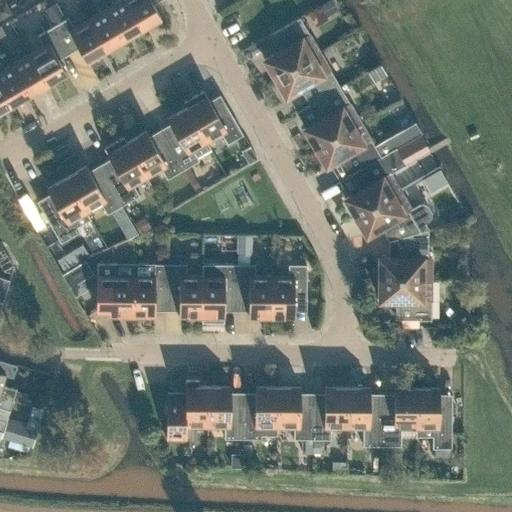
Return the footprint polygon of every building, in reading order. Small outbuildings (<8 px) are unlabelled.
[(119,0),(106,8),(123,39),(141,29),(123,0),(119,0)] [(123,0),(141,29),(160,17),(152,3),(158,0),(123,0)] [(100,1),(84,10),(89,18),(88,18),(106,49),(123,39),(106,8),(105,9),(100,1)] [(0,4),(0,18),(11,13),(4,2),(0,4)] [(321,6),(309,13),(316,25),(327,18),(321,6)] [(106,49),(88,18),(74,27),(68,16),(52,26),(68,53),(78,47),(86,60),(106,49)] [(264,59),(274,77),(319,51),(299,17),(270,33),(277,45),(276,52),(264,59)] [(58,59),(68,53),(52,26),(37,35),(43,45),(28,53),(46,84),(66,72),(58,59)] [(339,85),(319,51),(274,77),(285,96),(298,89),(304,90),(311,102),(339,85)] [(29,94),(46,84),(28,53),(11,63),(29,94)] [(369,68),(365,70),(372,82),(386,74),(379,62),(369,68)] [(0,84),(11,104),(29,94),(11,63),(0,69),(0,84)] [(0,110),(11,104),(0,84),(0,110)] [(359,120),(339,85),(311,102),(318,114),(316,121),(304,128),(315,146),(359,120)] [(186,106),(206,141),(221,133),(227,143),(242,134),(225,104),(214,110),(205,95),(186,106)] [(210,148),(206,141),(186,106),(167,118),(176,133),(165,139),(182,169),(188,165),(199,159),(197,156),(210,148)] [(345,160),(351,172),(380,155),(374,145),(359,120),(315,146),(326,165),(338,158),(345,160)] [(182,169),(165,139),(154,145),(145,130),(126,141),(146,176),(161,168),(167,178),(182,169)] [(387,137),(374,145),(380,155),(393,148),(387,137)] [(133,184),(146,176),(126,141),(107,153),(115,168),(105,174),(122,204),(138,194),(133,184)] [(249,146),(242,150),(249,163),(256,158),(250,147),(249,146)] [(355,216),(400,190),(390,172),(405,164),(395,147),(351,172),(358,184),(356,191),(344,198),(355,216)] [(122,204),(105,174),(94,180),(85,165),(66,176),(86,211),(100,203),(106,213),(122,204)] [(188,165),(182,169),(194,188),(199,185),(188,165)] [(86,211),(66,176),(47,188),(55,203),(42,210),(60,242),(79,231),(76,226),(90,218),(86,211)] [(391,240),(426,229),(430,228),(426,222),(429,220),(432,216),(432,211),(428,204),(424,202),(418,203),(410,207),(400,190),(355,216),(366,235),(378,228),(384,230),(391,240)] [(144,215),(133,222),(139,233),(151,226),(144,215)] [(379,278),(431,279),(431,257),(428,257),(428,229),(426,229),(402,237),(402,257),(379,257),(379,278)] [(119,230),(109,234),(113,243),(123,239),(119,230)] [(251,234),(237,234),(237,254),(251,254),(251,234)] [(66,254),(57,259),(63,269),(71,264),(66,254)] [(84,259),(61,273),(74,294),(84,288),(79,279),(91,272),(84,259)] [(97,297),(97,308),(109,308),(109,315),(132,315),(132,275),(132,263),(115,263),(97,263),(97,297)] [(166,297),(167,263),(148,263),(148,275),(132,275),(132,315),(154,315),(154,297),(166,297)] [(186,263),(167,263),(166,297),(166,299),(179,299),(179,315),(201,315),(202,275),(186,275),(186,263)] [(218,275),(202,275),(201,315),(223,315),(224,298),(236,298),(236,264),(218,263),(218,275)] [(255,264),(236,264),(236,298),(248,298),(248,316),(271,316),(271,276),(254,276),(255,264)] [(288,276),(271,276),(271,316),(293,316),(293,298),(306,298),(306,264),(288,264),(288,276)] [(0,301),(2,302),(9,279),(0,276),(0,301)] [(431,279),(379,278),(379,300),(397,300),(397,319),(431,319),(431,279)] [(0,395),(12,399),(24,403),(27,392),(16,389),(16,388),(2,384),(5,373),(12,375),(16,364),(0,359),(0,395)] [(208,426),(208,385),(198,385),(198,379),(185,379),(185,401),(167,401),(166,438),(191,438),(191,425),(208,426)] [(241,438),(242,403),(230,403),(230,385),(208,385),(208,426),(224,426),(224,437),(241,438)] [(242,402),(242,403),(241,438),(261,438),(261,434),(277,434),(277,386),(255,386),(255,402),(242,402)] [(300,386),(277,386),(277,426),(294,426),(294,438),(304,438),(312,438),(312,404),(299,404),(300,386)] [(312,438),(322,438),(330,438),(330,427),(346,427),(347,386),(324,386),(324,404),(312,404),(312,438)] [(381,445),(381,404),(369,404),(369,387),(347,386),(346,427),(363,427),(362,445),(381,445)] [(394,404),(381,404),(381,445),(400,445),(400,427),(415,427),(416,387),(394,387),(394,404)] [(439,387),(416,387),(415,427),(415,435),(432,435),(432,447),(451,447),(451,403),(439,403),(439,387)] [(0,406),(9,410),(12,399),(0,395),(0,406)] [(29,414),(25,426),(36,429),(37,429),(40,418),(29,414)] [(0,418),(0,430),(2,431),(1,436),(32,445),(37,429),(36,429),(25,426),(0,418)] [(303,453),(312,453),(312,438),(304,438),(303,453)] [(312,438),(312,453),(321,453),(322,438),(312,438)] [(251,444),(243,443),(242,455),(251,455),(251,444)] [(346,472),(346,460),(332,460),(332,472),(346,472)]
